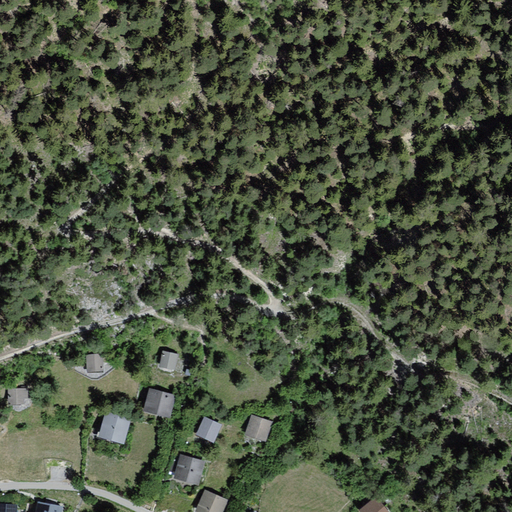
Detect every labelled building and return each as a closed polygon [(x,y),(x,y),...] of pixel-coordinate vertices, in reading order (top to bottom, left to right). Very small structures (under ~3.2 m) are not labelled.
[(175,355),(164,353),(161,365),(172,367),(175,355)] [(101,357),(87,357),(86,371),(100,371),(101,357)] [(173,396),(150,389),(144,410),(166,417),(173,396)] [(23,391),(8,390),(8,405),(23,406),(23,391)] [(129,420),(106,412),(97,437),(120,444),(129,420)] [(270,423),(251,416),(245,433),(263,440),(270,423)] [(216,427),(200,419),(192,436),(207,444),(216,427)] [(204,461),(183,455),(176,476),(198,482),(204,461)] [(219,511),(224,502),(203,492),(194,511),(195,511),(219,511)] [(383,511),(373,500),(358,511),(383,511)]
